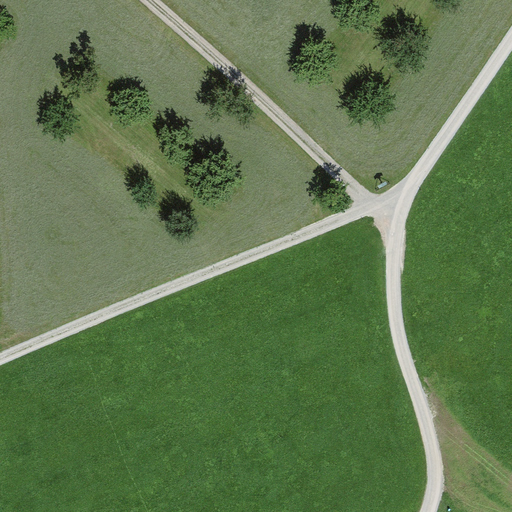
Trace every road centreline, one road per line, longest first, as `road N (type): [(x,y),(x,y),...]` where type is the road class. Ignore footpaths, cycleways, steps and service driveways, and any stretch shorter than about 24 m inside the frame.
road 1 (track): [(511,39),(396,205),(392,291),(405,366),(432,442),(426,511)]
road 2 (track): [(0,364),(372,206),(396,205)]
road 3 (track): [(372,206),(149,0)]
